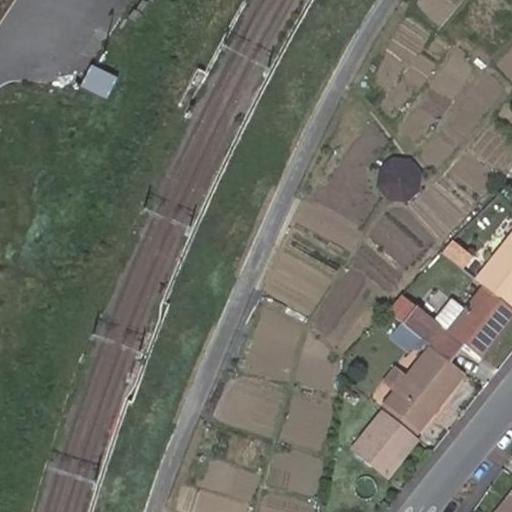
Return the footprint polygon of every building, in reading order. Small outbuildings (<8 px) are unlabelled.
[(20,0),(14,10),(40,26),(56,0),(20,0)] [(406,159),(394,156),(379,165),(375,187),(387,201),(390,201),(405,204),(419,194),(422,175),(413,161),(406,159)] [(511,241),(489,270),(496,276),(511,288),(511,241)] [(437,296),(423,318),(438,329),(464,350),(478,333),(494,347),(511,325),(511,288),(496,276),(462,317),(437,296)] [(464,350),(438,329),(391,385),(426,413),(472,357),(464,350)] [(433,424),(408,403),(376,440),(402,462),(433,424)] [(511,511),(511,496),(499,511),(511,511)]
